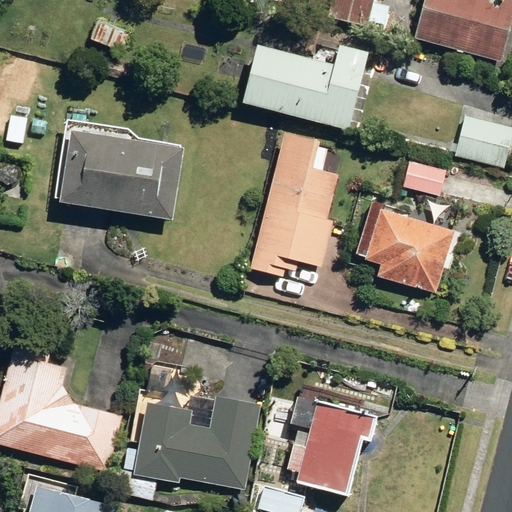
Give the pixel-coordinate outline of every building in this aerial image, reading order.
[(312,12),(314,0),(291,0),(290,7),(312,12)] [(329,0),(326,18),(365,28),(371,0),(329,0)] [(421,0),(411,40),(498,63),(511,11),(511,2),(502,0),(421,0)] [(87,42),(119,52),(126,33),(94,22),(87,42)] [(215,37),(184,30),(176,64),(208,71),(215,37)] [(237,105),(344,132),(363,54),(334,47),(330,66),(251,47),(246,67),(243,77),(237,105)] [(3,142),(21,145),(24,119),(7,117),(3,142)] [(453,157),(503,169),(511,128),(462,117),(453,157)] [(54,205),(167,222),(178,150),(64,134),(54,205)] [(246,270),(280,279),(281,271),(292,273),(295,263),(318,268),(330,223),(324,221),(335,177),(308,170),(315,143),(280,134),(246,270)] [(399,188),(437,197),(444,171),(405,162),(399,188)] [(373,277),(433,295),(450,233),(376,211),(378,205),(368,202),(352,255),(362,259),(361,261),(377,266),(373,277)] [(148,336),(155,346),(170,337),(164,328),(148,336)] [(0,387),(0,446),(106,473),(120,417),(69,404),(58,386),(62,370),(43,366),(47,353),(11,344),(0,387)] [(183,397),(191,398),(196,393),(197,385),(192,379),(185,378),(178,383),(178,391),(183,397)] [(177,479),(242,491),(258,406),(212,398),(209,418),(142,406),(135,449),(122,446),(117,469),(131,471),(129,476),(176,484),(177,479)] [(291,485),(343,499),(358,441),(364,443),(371,417),(314,402),(313,404),(293,399),(285,429),(294,431),(284,471),(295,474),(291,485)] [(109,491),(152,501),(154,487),(112,477),(109,491)] [(254,510),(261,511),(296,511),(300,499),(261,487),(254,510)] [(24,511),(110,511),(111,509),(31,488),(24,511)]
